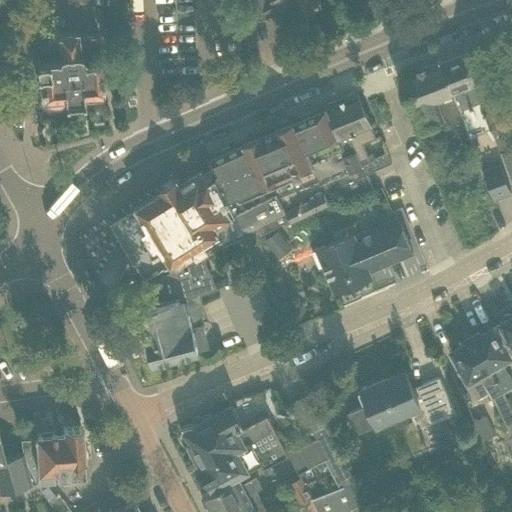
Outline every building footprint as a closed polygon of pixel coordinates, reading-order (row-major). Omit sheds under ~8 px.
[(252,0),(255,16),(272,13),(272,12),(271,7),(278,4),(279,0),(280,0),(295,0),(296,2),(290,5),(295,16),(319,6),(319,4),(321,3),(319,0),(252,0)] [(47,107),(60,106),(63,103),(82,101),(82,94),(101,92),(99,73),(101,73),(98,33),(76,35),(76,31),(48,33),(48,40),(31,41),(35,78),(42,77),(44,105),(47,107)] [(495,75),(490,63),(483,45),(462,53),(491,129),(492,129),(505,124),(499,108),(495,109),(490,96),(497,93),(490,76),(495,75)] [(491,129),(462,53),(441,61),(440,61),(439,61),(453,96),(463,122),(469,137),(491,129)] [(463,122),(453,96),(439,61),(439,62),(403,76),(402,75),(400,76),(401,78),(402,78),(427,144),(428,144),(437,167),(451,162),(436,123),(444,120),(447,127),(463,122)] [(358,94),(327,107),(341,138),(342,142),(351,139),(362,164),(375,157),(373,154),(369,157),(368,156),(363,144),(376,138),(358,94)] [(251,140),(209,157),(213,165),(225,192),(238,221),(245,235),(246,234),(245,232),(252,228),(256,237),(289,220),(330,201),(340,196),(343,204),(374,191),(371,182),(341,195),(337,186),(367,173),(373,171),(391,163),(392,163),(387,152),(375,157),(362,164),(351,139),(342,142),(341,138),(327,107),(296,120),(286,124),(253,139),(251,140)] [(511,120),(505,124),(492,129),(500,151),(511,181),(511,120)] [(478,159),(479,159),(476,151),(439,167),(448,189),(484,176),(478,159)] [(494,199),(511,192),(501,164),(483,171),(494,199)] [(114,223),(114,225),(118,231),(116,232),(144,275),(143,276),(145,279),(162,268),(165,266),(165,268),(175,264),(175,265),(197,251),(200,255),(245,235),(238,221),(225,192),(213,165),(203,171),(198,170),(185,178),(187,180),(181,184),(179,180),(174,179),(163,186),(162,190),(120,217),(121,218),(114,223)] [(324,265),(335,292),(371,276),(367,265),(384,258),(387,263),(413,252),(398,218),(372,228),(373,230),(355,237),(354,234),(311,251),(318,268),(324,265)] [(217,289),(207,267),(202,256),(155,278),(150,280),(156,304),(142,307),(150,338),(148,339),(149,342),(143,343),(140,349),(142,356),(147,359),(153,358),(154,361),(197,350),(197,348),(208,345),(202,324),(192,327),(189,312),(183,313),(180,299),(217,289)] [(511,314),(499,322),(511,344),(511,314)] [(511,356),(511,355),(504,342),(494,324),(480,332),(479,330),(471,334),(503,391),(511,386),(511,381),(501,362),(511,356)] [(511,406),(503,391),(471,334),(462,339),(464,342),(450,350),(468,381),(479,375),(511,432),(511,431),(511,406)] [(409,411),(413,421),(401,425),(415,458),(455,441),(446,419),(456,414),(440,376),(413,388),(405,369),(403,370),(404,371),(363,388),(363,387),(361,388),(368,404),(347,413),(356,433),(409,411)] [(329,432),(318,411),(308,393),(296,399),(317,438),(329,432)] [(494,435),(479,404),(469,409),(483,440),(494,435)] [(201,463),(273,425),(267,415),(243,427),(231,405),(195,424),(194,423),(193,423),(190,423),(188,423),(186,424),(185,425),(184,425),(183,426),(182,428),(181,430),(181,431),(181,433),(182,434),(182,436),(183,438),(184,438),(186,440),(187,441),(190,441),(201,463)] [(265,466),(288,454),(273,425),(201,463),(200,464),(212,487),(246,468),(261,460),(265,466)] [(86,449),(82,445),(80,426),(62,428),(63,432),(37,434),(34,437),(20,439),(21,452),(36,483),(85,479),(83,458),(86,454),(86,449)] [(329,432),(317,438),(327,457),(335,471),(346,465),(329,432)] [(317,438),(299,448),(309,467),(327,457),(317,438)] [(3,456),(0,442),(0,489),(30,482),(21,452),(3,456)] [(247,505),(260,498),(256,490),(262,487),(256,477),(242,485),(239,478),(201,498),(208,511),(235,511),(243,508),(247,505)] [(318,511),(343,511),(366,502),(355,482),(311,499),(318,511)] [(50,500),(57,511),(58,511),(68,506),(59,493),(50,500)] [(146,511),(145,509),(141,511),(134,498),(131,497),(103,511),(146,511)] [(267,511),(260,498),(247,505),(243,508),(235,511),(267,511)]
